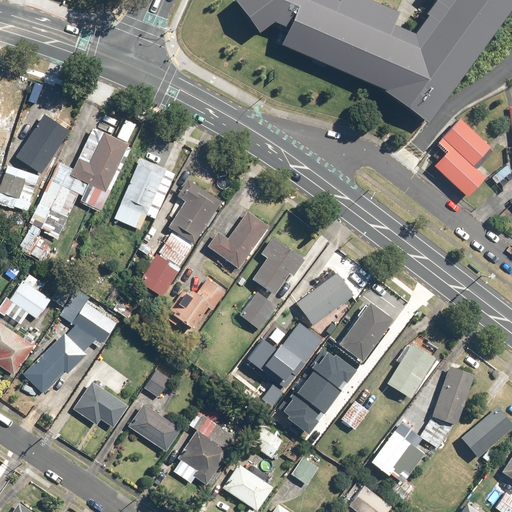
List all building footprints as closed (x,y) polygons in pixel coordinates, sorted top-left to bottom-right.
[(237,0),(231,5),(257,36),(268,27),(285,32),(280,48),(383,95),(421,123),(511,1),(511,0),(432,0),(437,4),(414,41),(393,30),(397,13),(355,0),(339,0),(336,7),(320,0),(237,0)] [(0,143),(20,100),(0,90),(0,143)] [(511,103),(510,104),(511,123),(511,159),(488,182),(511,207),(511,103)] [(17,157),(42,173),(69,131),(43,115),(17,157)] [(451,145),(431,165),(468,200),(488,179),(472,164),(489,147),(459,119),(442,137),(451,145)] [(82,179),(83,180),(107,191),(128,145),(104,134),(91,163),(78,158),(75,166),(60,160),(41,205),(66,216),(82,179)] [(140,161),(115,215),(142,227),(166,173),(140,161)] [(37,176),(7,166),(0,187),(0,200),(27,209),(37,176)] [(138,278),(163,293),(220,203),(195,187),(138,278)] [(247,212),(229,237),(216,229),(206,245),(220,253),(240,267),(268,226),(247,212)] [(274,292),(288,272),(295,277),(306,261),(272,236),(260,252),(267,257),(253,277),(274,292)] [(115,285),(98,275),(89,290),(106,300),(115,285)] [(26,278),(10,299),(35,319),(52,299),(26,278)] [(170,310),(192,326),(208,305),(213,308),(224,290),(207,279),(198,294),(187,286),(170,310)] [(299,305),(312,322),(348,295),(335,279),(299,305)] [(242,313),(259,327),(274,307),(258,293),(242,313)] [(75,326),(26,375),(44,393),(98,340),(102,342),(115,321),(85,303),(72,324),(75,326)] [(343,343),(363,357),(389,320),(370,306),(343,343)] [(261,336),(246,355),(285,386),(323,337),(299,318),(276,347),(261,336)] [(33,344),(0,322),(0,366),(14,375),(18,368),(33,344)] [(411,344),(388,379),(411,395),(435,360),(411,344)] [(322,349),(277,408),(285,414),(282,418),(306,435),(340,391),(335,387),(341,379),(344,382),(355,368),(334,353),(332,356),(322,349)] [(449,371),(435,413),(456,420),(470,377),(449,371)] [(147,388),(157,394),(164,381),(154,375),(147,388)] [(124,404),(93,384),(81,404),(111,423),(124,404)] [(199,411),(213,420),(223,406),(209,397),(199,411)] [(357,403),(343,417),(353,426),(366,412),(357,403)] [(179,428),(144,404),(130,424),(165,448),(179,428)] [(511,425),(497,409),(464,438),(479,455),(511,426),(511,425)] [(422,436),(435,445),(448,427),(434,418),(422,436)] [(252,444),(269,456),(282,439),(264,426),(252,444)] [(229,449),(198,431),(181,459),(212,477),(229,449)] [(373,459),(399,480),(421,453),(395,431),(373,459)] [(511,456),(503,470),(511,476),(511,456)] [(293,473),(307,482),(316,469),(302,459),(293,473)] [(270,486),(239,465),(225,486),(256,507),(270,486)] [(359,488),(348,504),(358,511),(378,511),(383,505),(359,488)] [(511,511),(511,495),(505,491),(495,506),(504,511),(511,511)] [(10,511),(32,511),(17,502),(10,511)]
